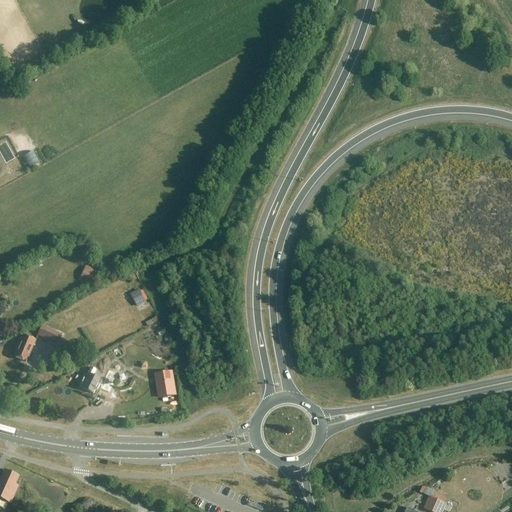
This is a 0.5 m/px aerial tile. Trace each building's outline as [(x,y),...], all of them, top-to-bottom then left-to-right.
[(79,281),(90,285),(96,270),(85,266),(79,281)] [(131,295),(137,308),(146,304),(140,290),(131,295)] [(164,321),(160,324),(164,331),(168,328),(164,321)] [(51,342),(58,345),(62,335),(56,332),(41,326),(37,336),(51,342)] [(16,352),(14,358),(25,362),(27,357),(28,357),(35,341),(22,336),(16,352)] [(121,367),(115,364),(105,384),(112,387),(121,367)] [(88,375),(81,389),(93,395),(100,380),(92,376),(95,370),(90,367),(86,375),(88,375)] [(175,396),(171,372),(156,375),(160,398),(175,396)] [(0,499),(6,502),(14,485),(18,477),(5,471),(1,479),(0,481),(0,499)] [(423,510),(427,511),(444,511),(447,505),(446,504),(448,499),(426,489),(423,495),(429,497),(423,510)]
